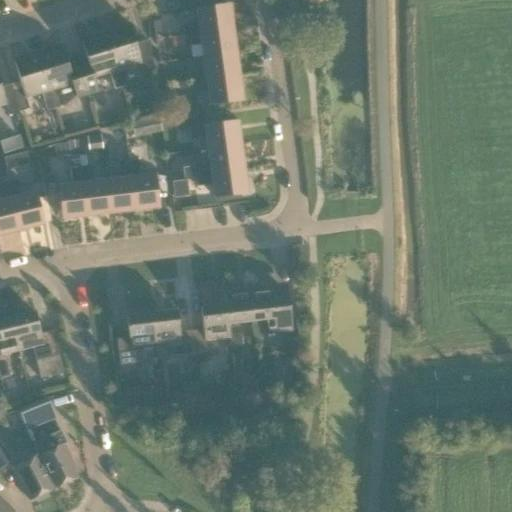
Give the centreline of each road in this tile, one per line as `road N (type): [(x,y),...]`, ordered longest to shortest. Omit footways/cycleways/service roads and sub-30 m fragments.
road 1 (unclassified): [(382,511),(381,0)]
road 2 (residential): [(116,511),(60,271)]
road 3 (residential): [(244,0),(263,12),(278,57),(295,231)]
road 4 (residential): [(60,271),(295,231)]
road 5 (residential): [(0,38),(118,0)]
